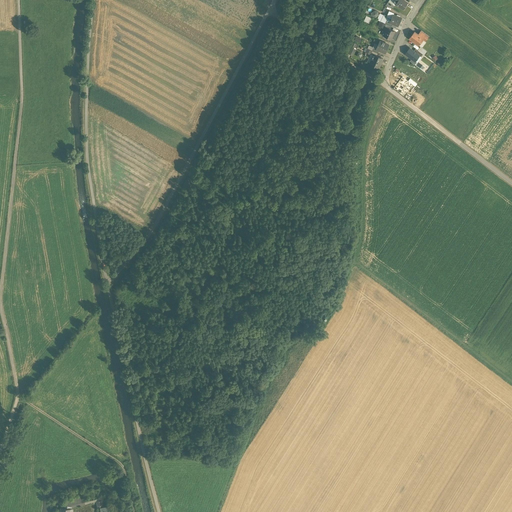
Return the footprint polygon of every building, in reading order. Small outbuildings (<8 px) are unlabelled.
[(398,0),(396,4),(403,9),(408,3),(403,0),(398,0)] [(381,22),(386,24),(387,21),(390,22),(393,14),(394,14),(391,12),(388,18),(385,17),(385,15),(384,14),(381,22)] [(390,22),(393,24),(398,26),(402,18),(393,14),(390,22)] [(390,29),(387,28),(384,36),(391,39),(395,31),(390,29)] [(429,36),(421,31),(418,35),(423,39),(425,41),(429,36)] [(418,35),(415,32),(410,38),(419,45),(423,39),(418,35)] [(423,39),(419,45),(421,47),(423,48),(423,47),(427,42),(425,41),(423,39)] [(389,45),(380,41),(376,49),(379,51),(385,53),(389,45)] [(414,51),(410,48),(408,51),(407,52),(405,54),(412,59),(415,61),(419,56),(419,55),(414,51)] [(418,51),(416,49),(414,51),(419,55),(419,56),(421,57),(423,54),(418,51)] [(377,56),(374,54),(374,55),(370,63),(379,67),(383,59),(377,56)] [(393,88),(404,96),(413,85),(408,81),(402,77),(393,88)] [(410,78),(408,81),(413,85),(415,86),(417,84),(410,78)] [(100,487),(84,490),(84,491),(81,491),(83,499),(84,504),(96,501),(98,508),(99,508),(104,506),(103,502),(106,501),(105,497),(102,498),(100,487)] [(62,500),(61,507),(60,507),(59,511),(72,511),(73,509),(70,509),(72,507),(84,504),(83,499),(81,499),(81,498),(80,495),(62,500)]
